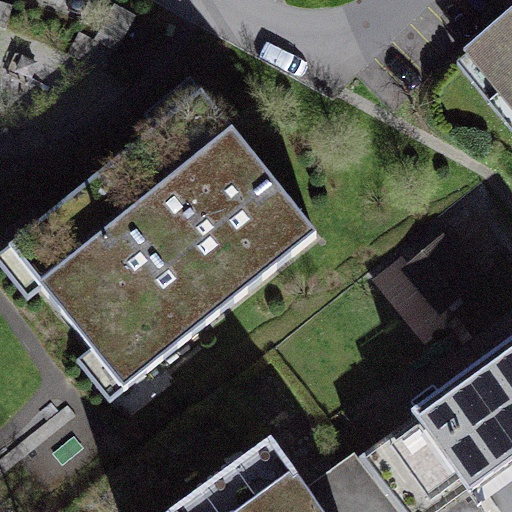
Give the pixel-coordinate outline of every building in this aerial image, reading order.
[(511,119),(511,31),(468,68),(511,119)] [(0,286),(91,409),(317,242),(207,95),(0,248),(0,286)] [(498,295),(456,248),(415,285),(457,332),(498,295)] [(404,511),(481,511),(511,488),(511,360),(371,468),(404,511)] [(323,511),(276,445),(178,511),(323,511)]
